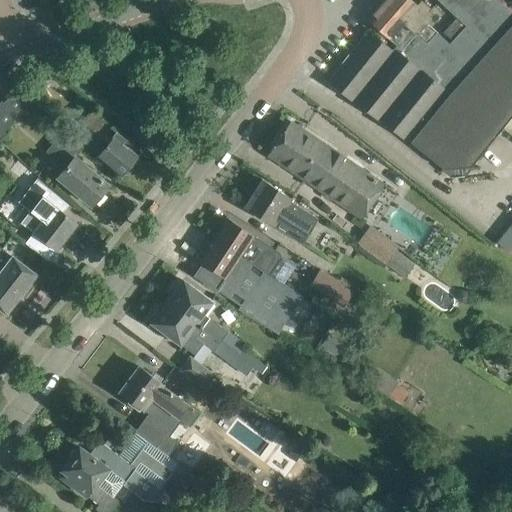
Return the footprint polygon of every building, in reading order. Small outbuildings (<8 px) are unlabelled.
[(373,25),(388,38),(451,89),(511,22),(511,14),(496,0),(487,0),(465,25),(456,17),(443,33),(452,40),(449,44),(425,22),(427,20),(424,17),(431,9),(421,1),(417,5),(411,0),(384,0),(367,20),(373,25)] [(465,25),(487,0),(437,0),(456,17),(465,25)] [(511,0),(496,0),(511,14),(511,0)] [(511,22),(451,89),(388,38),(383,43),(368,31),(327,81),(352,101),(353,100),(378,120),(379,119),(404,139),(404,138),(409,142),(409,143),(443,170),(467,170),(511,114),(511,22)] [(0,137),(31,101),(16,88),(3,102),(1,100),(0,101),(0,137)] [(82,121),(101,137),(99,140),(105,145),(97,156),(121,176),(137,156),(121,143),(124,139),(90,111),(82,121)] [(360,217),(362,215),(383,184),(290,121),(267,154),(360,217)] [(75,157),(83,147),(63,130),(46,151),(65,167),(57,176),(91,205),(108,185),(75,157)] [(36,179),(18,202),(29,211),(21,222),(22,223),(34,232),(25,243),(47,260),(77,222),(63,212),(68,205),(51,191),(36,179)] [(303,243),(317,220),(288,201),(291,197),(262,179),(244,207),(261,218),(303,243)] [(227,217),(213,237),(247,260),(253,250),(269,261),(277,249),(252,234),(243,228),(227,217)] [(511,219),(493,243),(506,254),(511,246),(511,219)] [(368,227),(358,242),(353,249),(381,267),(384,263),(404,278),(414,264),(393,249),(395,246),(368,227)] [(238,308),(277,333),(302,296),(247,260),(213,237),(190,272),(240,306),(238,308)] [(0,308),(5,313),(36,274),(0,246),(0,308)] [(320,270),(309,287),(341,307),(352,291),(320,270)] [(183,280),(167,300),(220,341),(228,330),(202,311),(210,301),(183,280)] [(220,341),(167,300),(151,322),(194,355),(203,343),(214,351),(214,350),(246,375),(252,368),(260,374),(266,366),(242,348),(238,354),(220,341)] [(189,356),(179,369),(209,392),(219,378),(189,356)] [(138,366),(119,391),(129,399),(127,402),(139,411),(141,408),(142,408),(151,397),(178,417),(187,404),(160,384),(161,383),(138,366)] [(365,387),(386,399),(392,389),(371,376),(365,387)] [(145,418),(135,430),(134,432),(135,433),(155,447),(166,433),(145,418)] [(174,461),(155,447),(135,433),(119,455),(99,441),(89,454),(78,446),(76,448),(71,450),(70,452),(70,457),(61,469),(64,472),(61,477),(87,496),(98,504),(95,508),(99,511),(108,511),(118,500),(112,496),(124,481),(125,481),(134,469),(189,509),(196,499),(183,489),(193,471),(175,460),(174,461)]
